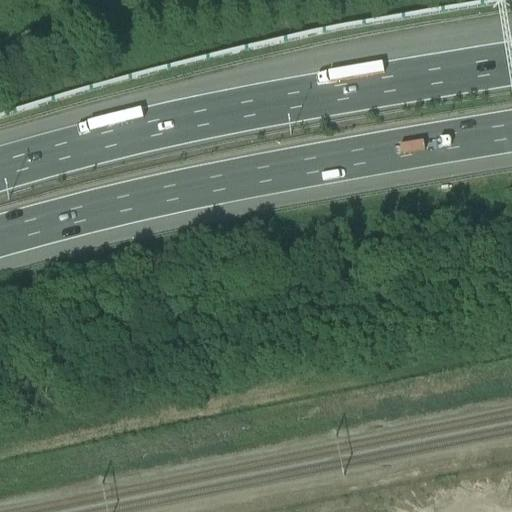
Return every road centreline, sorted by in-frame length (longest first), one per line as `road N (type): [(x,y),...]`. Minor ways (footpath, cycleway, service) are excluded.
road 1 (motorway): [(511,63),(209,114),(0,168)]
road 2 (motorway): [(0,237),(235,180),(511,132)]
